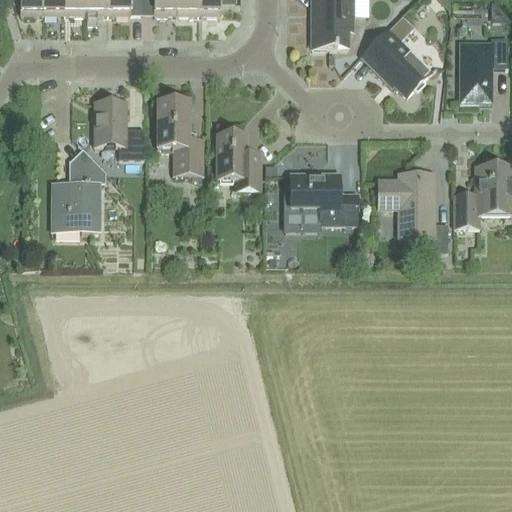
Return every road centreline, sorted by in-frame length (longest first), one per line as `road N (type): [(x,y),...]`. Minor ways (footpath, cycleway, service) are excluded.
road 1 (residential): [(254,50),(216,67),(60,67)]
road 2 (residential): [(367,133),(511,134)]
